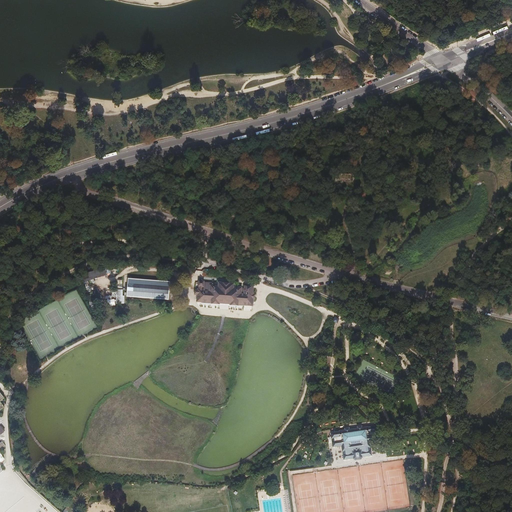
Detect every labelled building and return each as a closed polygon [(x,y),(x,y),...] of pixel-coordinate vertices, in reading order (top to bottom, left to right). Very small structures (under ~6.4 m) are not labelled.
[(106,273),(104,268),(103,268),(97,269),(91,271),(92,277),(106,273)] [(92,277),(91,271),(86,272),(81,275),(83,280),(92,277)] [(127,297),(168,300),(169,283),(128,279),(127,297)] [(86,294),(91,293),(88,280),(82,282),(86,294)] [(197,294),(197,296),(252,298),(254,298),(254,294),(252,294),(253,286),(244,286),(244,288),(240,288),(240,287),(232,286),(233,283),(218,282),(218,283),(203,283),(203,282),(199,281),(199,284),(200,285),(199,288),(198,288),(198,289),(195,289),(195,294),(197,294)] [(252,305),(252,298),(197,296),(197,302),(252,305)] [(362,458),(371,456),(370,450),(369,442),(378,441),(376,427),(368,428),(367,428),(340,431),(340,432),(331,433),(333,447),(341,446),(343,460),(352,459),(353,459),(354,460),(354,461),(360,460),(360,459),(362,458)]
